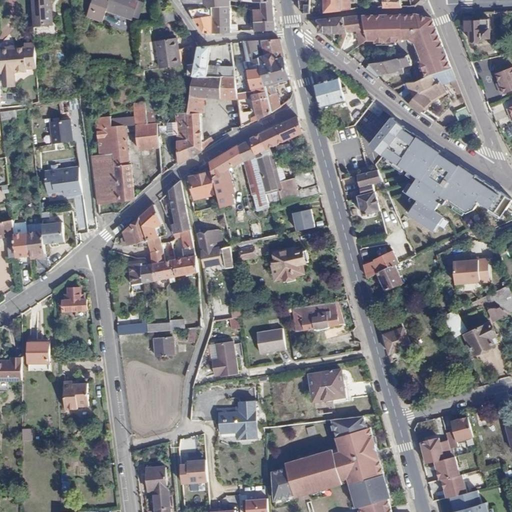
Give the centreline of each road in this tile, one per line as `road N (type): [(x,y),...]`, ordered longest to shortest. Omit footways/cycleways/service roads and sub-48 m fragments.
road 1 (secondary): [(292,31),(396,416)]
road 2 (residential): [(0,313),(97,247),(133,511)]
road 3 (tertiary): [(495,173),(292,31)]
road 4 (residential): [(495,173),(496,155),(438,5)]
road 5 (residential): [(174,0),(203,39),(292,31)]
